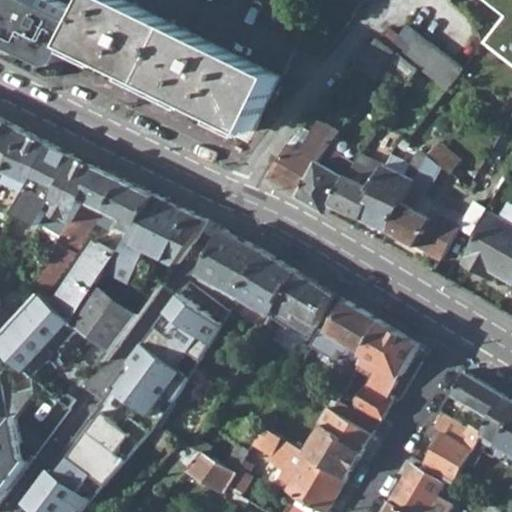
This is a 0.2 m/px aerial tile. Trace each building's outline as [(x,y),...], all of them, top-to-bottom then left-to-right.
[(0,55),(5,57),(34,3),(28,0),(1,0),(0,3),(0,55)] [(98,0),(78,41),(102,54),(134,0),(98,0)] [(134,0),(102,54),(257,131),(309,21),(265,0),(134,0)] [(480,39),(511,60),(511,0),(486,0),(501,13),(480,39)] [(5,57),(59,79),(74,48),(30,30),(42,5),(35,1),(34,3),(5,57)] [(396,49),(418,68),(443,89),(462,65),(406,20),(400,29),(392,22),(381,38),(396,49)] [(355,62),(375,79),(387,62),(396,49),(381,38),(378,35),(355,62)] [(396,49),(387,62),(409,80),(418,68),(396,49)] [(373,127),(383,134),(386,128),(389,129),(393,123),(395,115),(388,109),(379,122),(377,121),(373,127)] [(272,176),(302,193),(319,160),(329,146),(340,129),(319,115),(306,138),(298,133),(289,144),(272,176)] [(8,119),(0,131),(0,177),(4,180),(31,131),(8,119)] [(4,180),(32,194),(57,144),(31,131),(4,180)] [(441,141),(431,156),(442,164),(452,170),(461,157),(441,141)] [(19,214),(41,229),(54,209),(81,156),(57,144),(32,194),(19,214)] [(355,160),(329,146),(319,160),(302,193),(332,210),(335,202),(355,160)] [(355,160),(335,202),(364,216),(379,187),(375,185),(386,163),(360,150),(355,160)] [(391,230),(431,156),(420,150),(413,162),(393,151),(386,163),(375,185),(379,187),(364,216),(391,230)] [(67,225),(72,227),(103,167),(81,156),(54,209),(70,220),(67,225)] [(427,194),(442,164),(431,156),(391,230),(442,260),(462,226),(474,233),(489,207),(475,199),(467,215),(427,194)] [(44,293),(49,297),(99,220),(112,228),(121,213),(142,224),(159,195),(103,167),(72,227),(51,263),(60,271),(57,277),(47,270),(36,286),(35,287),(44,293)] [(112,269),(132,280),(150,249),(180,262),(182,263),(209,219),(159,195),(142,224),(122,254),(112,269)] [(511,202),(503,215),(511,220),(511,202)] [(511,220),(503,215),(498,212),(470,259),(493,273),(496,267),(511,276),(511,220)] [(205,273),(244,296),(270,253),(229,230),(205,273)] [(112,269),(122,254),(101,240),(58,305),(78,320),(103,283),(112,269)] [(270,253),(244,296),(275,315),(279,308),(301,271),(270,253)] [(0,279),(9,266),(0,260),(0,279)] [(340,294),(301,271),(279,308),(295,317),(296,316),(297,321),(309,329),(314,328),(318,322),(322,325),(340,294)] [(143,312),(103,283),(78,320),(84,325),(116,349),(143,312)] [(38,378),(84,325),(78,320),(58,305),(49,297),(44,293),(18,321),(0,341),(0,342),(16,358),(38,378)] [(0,340),(18,321),(2,307),(0,294),(0,340)] [(186,294),(30,503),(43,511),(84,511),(161,425),(166,428),(227,325),(218,318),(186,294)] [(346,338),(370,352),(387,322),(345,297),(327,327),(333,330),(324,346),(337,354),(346,338)] [(336,409),(376,432),(398,395),(393,393),(404,376),(405,376),(423,343),(387,322),(370,352),(358,371),(363,374),(359,381),(370,388),(361,402),(345,393),(336,409)] [(0,370),(0,443),(15,424),(36,397),(34,388),(9,393),(4,370),(0,370)] [(488,418),(494,421),(509,395),(470,372),(458,393),(491,412),(488,418)] [(0,506),(31,464),(24,431),(49,400),(40,393),(36,397),(15,424),(0,443),(0,506)] [(498,446),(501,448),(511,429),(511,397),(509,395),(494,421),(487,432),(478,446),(486,451),(494,438),(500,443),(498,446)] [(312,453),(349,476),(376,432),(336,409),(332,407),(322,424),(326,426),(310,452),(312,453)] [(461,441),(469,426),(446,412),(437,426),(461,441)] [(425,462),(457,481),(469,462),(476,450),(466,444),(461,441),(437,426),(434,424),(428,432),(442,442),(431,459),(428,457),(425,462)] [(282,484),(327,511),(349,476),(312,453),(310,452),(286,437),(267,426),(239,472),(230,488),(240,494),(248,499),(254,490),(244,484),(264,451),(274,456),(273,459),(278,466),(284,470),(278,481),(282,484)] [(478,446),(487,432),(476,426),(466,444),(476,450),(478,446)] [(511,447),(511,429),(501,448),(499,452),(506,456),(511,447)] [(476,450),(469,462),(476,466),(486,451),(478,446),(476,450)] [(225,495),(235,501),(240,494),(230,488),(239,472),(204,452),(190,469),(227,492),(225,495)] [(393,501),(411,511),(452,511),(456,505),(441,495),(448,484),(415,463),(393,501)] [(411,511),(393,501),(385,511),(411,511)] [(502,511),(504,509),(494,503),(488,511),(502,511)]
